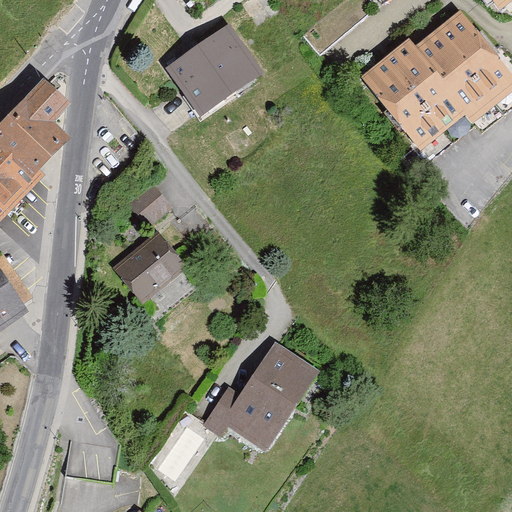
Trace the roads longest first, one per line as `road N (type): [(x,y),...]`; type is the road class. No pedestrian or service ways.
road 1 (tertiary): [(93,24),(47,383),(14,511)]
road 2 (residential): [(93,24),(0,107)]
